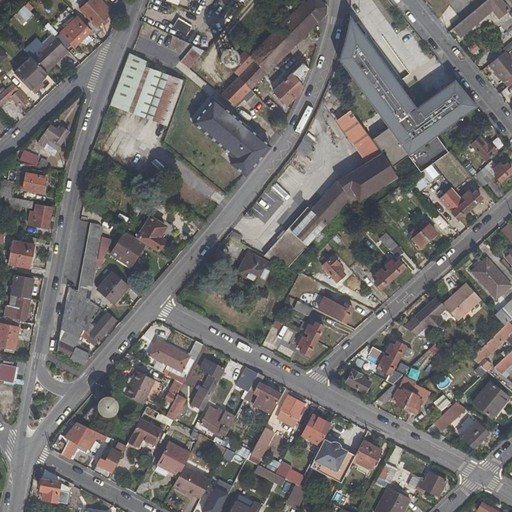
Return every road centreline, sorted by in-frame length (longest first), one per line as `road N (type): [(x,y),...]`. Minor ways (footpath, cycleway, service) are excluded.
road 1 (tertiary): [(155,304),(289,136),(325,60),(337,0)]
road 2 (tertiary): [(116,46),(84,145),(37,363)]
road 3 (residential): [(511,203),(307,387)]
road 4 (residential): [(307,387),(480,476)]
road 5 (residential): [(155,304),(307,387)]
road 6 (residential): [(511,127),(401,0)]
road 7 (residential): [(0,154),(116,46)]
road 8 (residential): [(25,454),(145,511)]
